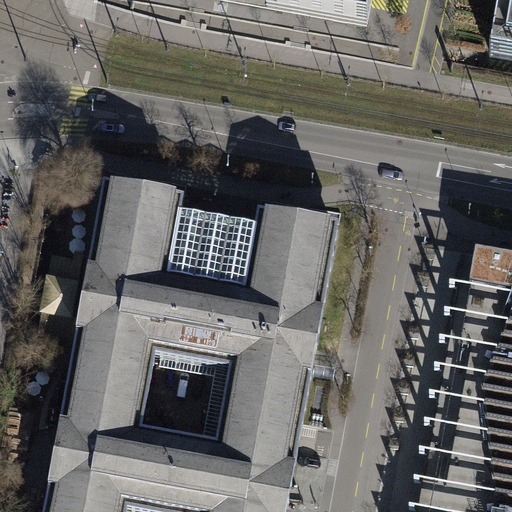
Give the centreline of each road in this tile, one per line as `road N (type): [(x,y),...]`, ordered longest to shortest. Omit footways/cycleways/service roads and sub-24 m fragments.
road 1 (secondary): [(0,112),(123,116),(402,165)]
road 2 (unclassified): [(402,165),(345,511)]
